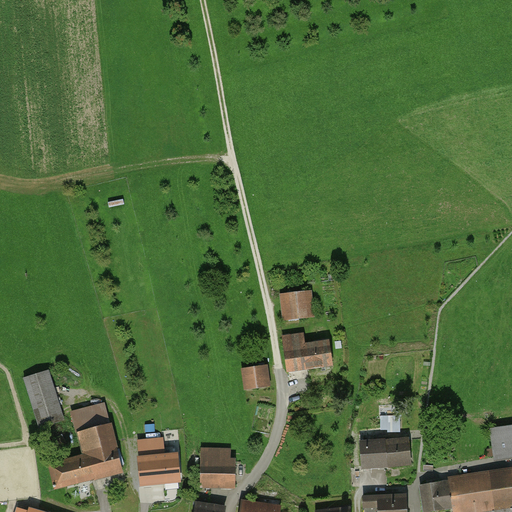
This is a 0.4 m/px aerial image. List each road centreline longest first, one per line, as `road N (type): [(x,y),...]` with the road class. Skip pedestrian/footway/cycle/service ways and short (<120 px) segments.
road 1 (track): [(279,367),(203,0)]
road 2 (track): [(0,177),(36,188),(208,156),(234,166)]
road 3 (residential): [(230,511),(273,442),(279,367)]
